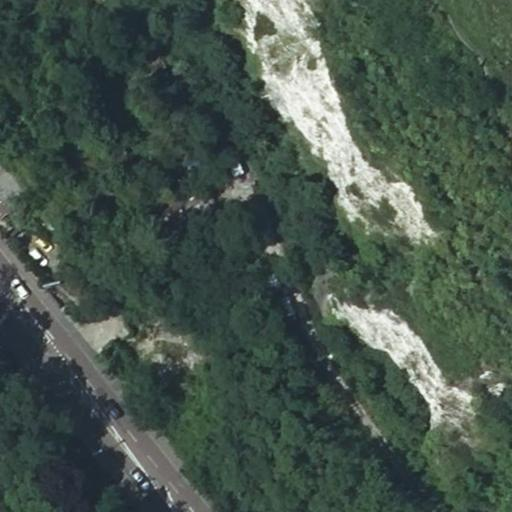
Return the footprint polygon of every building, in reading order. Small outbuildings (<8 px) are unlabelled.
[(78,237),(101,220),(53,157),(61,150),(34,115),(8,135),(23,155),(18,159),(48,200),(49,199),(78,237)] [(0,202),(18,229),(19,230),(29,218),(1,177),(0,176),(0,202)] [(179,360),(191,321),(159,310),(147,350),(179,360)] [(238,357),(256,341),(239,321),(221,337),(238,357)] [(218,378),(235,364),(213,338),(197,352),(218,378)]
